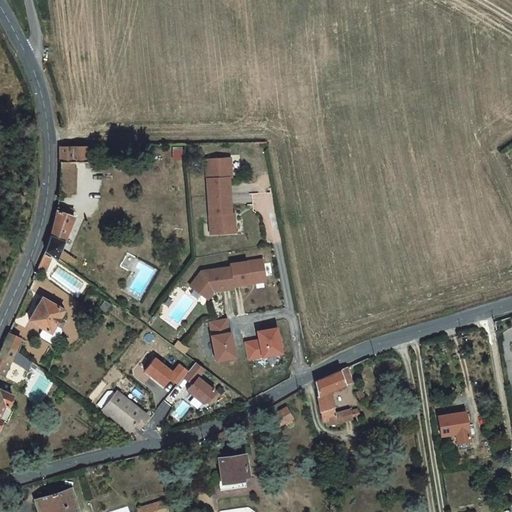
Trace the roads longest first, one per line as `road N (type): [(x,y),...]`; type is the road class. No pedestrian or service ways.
road 1 (tertiary): [(511,305),(372,346),(203,432),(0,485)]
road 2 (tertiary): [(31,62),(50,160),(46,203),(0,327)]
